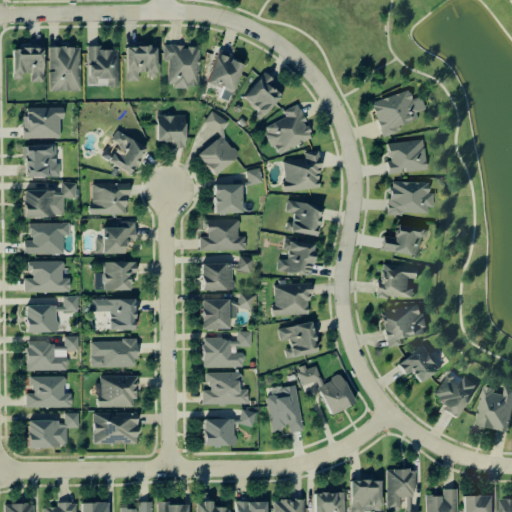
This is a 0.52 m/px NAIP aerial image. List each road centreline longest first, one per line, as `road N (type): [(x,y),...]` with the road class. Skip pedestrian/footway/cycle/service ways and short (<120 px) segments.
road 1 (residential): [(0,16),(201,11),(256,30),(303,65),(337,115),(351,157),(342,299),(359,365),(389,413),(428,441),(467,459),(511,464)]
road 2 (residential): [(0,466),(16,473),(275,468),(340,448),(389,413)]
road 3 (residential): [(168,191),(170,467)]
